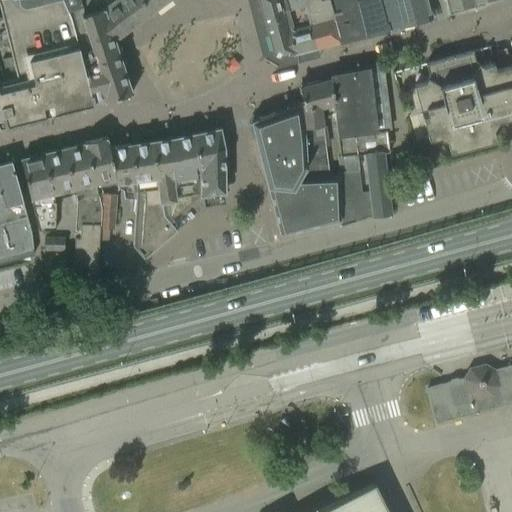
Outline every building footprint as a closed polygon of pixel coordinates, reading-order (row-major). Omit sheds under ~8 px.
[(115,39),(103,7),(98,0),(62,0),(70,17),(78,46),(80,55),(81,55),(93,101),(103,98),(104,100),(131,92),(115,39)] [(150,13),(140,0),(98,0),(103,7),(115,39),(150,13)] [(140,0),(150,13),(167,0),(140,0)] [(304,2),(303,0),(257,0),(269,40),(278,38),(283,54),(293,52),(293,53),(316,46),(309,20),(292,24),(287,7),(304,2)] [(303,0),(304,2),(309,20),(316,46),(340,40),(332,11),(331,11),(328,0),(303,0)] [(339,9),(332,11),(340,40),(363,34),(364,34),(354,0),(332,0),(334,6),(338,5),(339,9)] [(354,0),(364,34),(363,34),(387,28),(379,0),(354,0)] [(379,0),(387,28),(410,22),(404,0),(379,0)] [(404,0),(410,22),(432,17),(429,5),(428,5),(427,0),(404,0)] [(445,0),(447,5),(449,12),(492,0),(445,0)] [(34,82),(0,90),(0,124),(0,126),(38,117),(71,109),(72,109),(93,104),(93,101),(80,55),(78,46),(28,59),(34,82)] [(421,114),(428,139),(439,135),(446,140),(449,151),(496,138),(493,127),(497,120),(508,117),(506,110),(511,108),(511,110),(511,64),(510,65),(505,47),(495,50),(500,68),(495,69),(493,62),(482,65),(475,61),(472,50),(425,63),(428,74),(424,81),(413,84),(420,109),(426,107),(427,113),(421,114)] [(367,70),(331,77),(335,115),(340,156),(344,155),(345,171),(339,172),(339,176),(341,220),(339,221),(340,226),(372,216),(390,214),(383,152),(389,152),(378,67),(367,70)] [(303,102),(300,103),(303,118),(308,164),(300,176),(324,175),(324,176),(329,176),(322,118),(335,115),(331,77),(329,77),(329,79),(299,87),(303,102)] [(303,118),(300,103),(254,119),(251,123),(256,140),(255,140),(279,233),(283,235),(339,221),(341,220),(339,176),(329,176),(324,176),(324,175),(300,176),(308,164),(303,118)] [(193,134),(192,134),(198,155),(200,194),(224,190),(224,147),(219,127),(193,131),(194,132),(193,133),(193,134)] [(192,134),(172,137),(179,178),(184,207),(200,194),(198,155),(192,134)] [(96,186),(96,187),(117,182),(108,146),(109,146),(106,137),(85,142),(96,186)] [(172,137),(151,140),(163,212),(169,220),(181,210),(184,207),(179,178),(172,137)] [(151,140),(128,143),(135,178),(135,179),(136,186),(132,245),(143,258),(176,230),(168,221),(169,220),(163,212),(151,140)] [(85,142),(65,148),(75,192),(76,200),(74,230),(80,231),(79,237),(75,237),(72,280),(96,281),(98,241),(99,226),(101,207),(96,187),(96,186),(85,142)] [(135,178),(128,143),(109,146),(108,146),(117,182),(119,189),(123,191),(124,198),(135,199),(136,186),(135,179),(135,178)] [(53,197),(75,192),(65,148),(43,153),(53,197)] [(55,205),(53,197),(43,153),(20,158),(38,228),(56,228),(55,205)] [(11,161),(0,163),(0,262),(32,254),(30,231),(14,171),(11,161)] [(102,194),(101,207),(99,226),(98,241),(106,241),(107,228),(115,228),(117,195),(102,194)] [(43,249),(54,249),(54,236),(44,236),(43,249)] [(54,236),(54,249),(63,250),(64,236),(54,236)] [(427,387),(435,421),(511,401),(511,390),(506,367),(494,370),(485,364),(469,368),(463,378),(427,387)] [(314,511),(388,511),(374,483),(314,511)]
